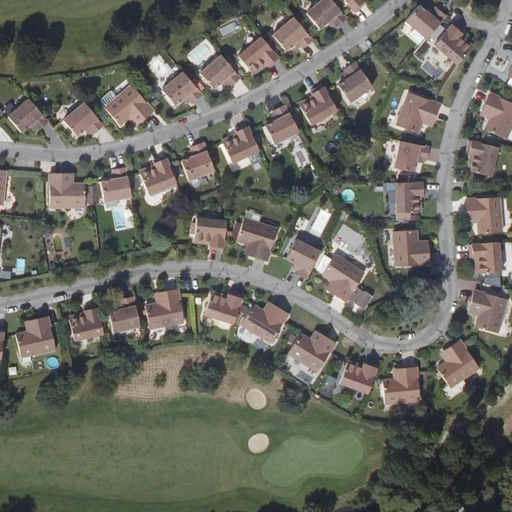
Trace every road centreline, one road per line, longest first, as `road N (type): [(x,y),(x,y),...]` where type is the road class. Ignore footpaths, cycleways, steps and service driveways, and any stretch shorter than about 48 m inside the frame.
road 1 (residential): [(0,304),(198,269),(285,292),(366,341),(415,343),(437,324),(447,290),(444,151),(504,0)]
road 2 (residential): [(402,0),(291,79),(189,126),(104,153),(0,151)]
